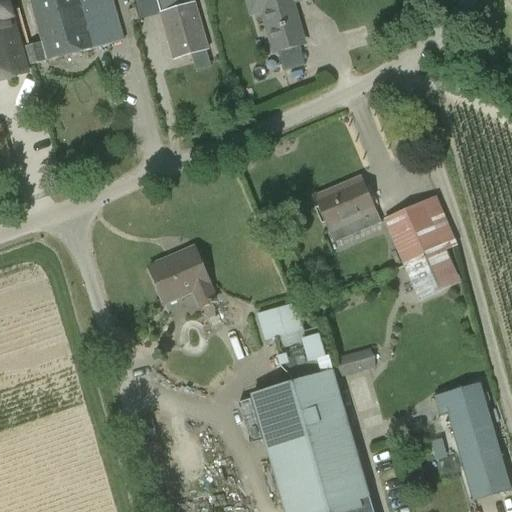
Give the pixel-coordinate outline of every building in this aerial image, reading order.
[(32,65),(27,47),(20,49),(5,0),(0,0),(0,79),(26,72),(25,67),(32,65)] [(41,43),(27,47),(32,65),(46,61),(119,41),(107,0),(30,0),(29,0),(41,43)] [(194,4),(160,14),(156,0),(134,0),(140,20),(159,14),(173,60),(207,49),(194,4)] [(301,45),(292,15),(296,14),(293,3),(304,0),(250,0),(253,9),(264,6),(278,52),(301,45)] [(350,224),(354,233),(378,223),(361,183),(333,196),(330,190),(315,197),(330,233),(350,224)] [(23,205),(20,192),(4,196),(7,209),(23,205)] [(452,286),(438,253),(455,244),(436,200),(386,222),(406,266),(405,266),(420,300),(452,286)] [(168,258),(147,267),(163,305),(193,293),(199,308),(215,301),(194,252),(169,263),(168,258)] [(273,343),(282,373),(318,363),(322,375),(333,372),(321,329),(304,334),(293,308),(258,318),(266,345),(273,343)] [(368,349),(334,359),(340,378),(374,368),(368,349)] [(248,442),(261,438),(282,511),(372,511),(369,499),(370,499),(361,470),(333,372),(322,375),(249,396),(249,398),(236,401),(248,442)] [(446,414),(472,502),(510,491),(479,384),(433,397),(438,416),(446,414)] [(431,448),(435,462),(446,459),(442,444),(431,448)]
